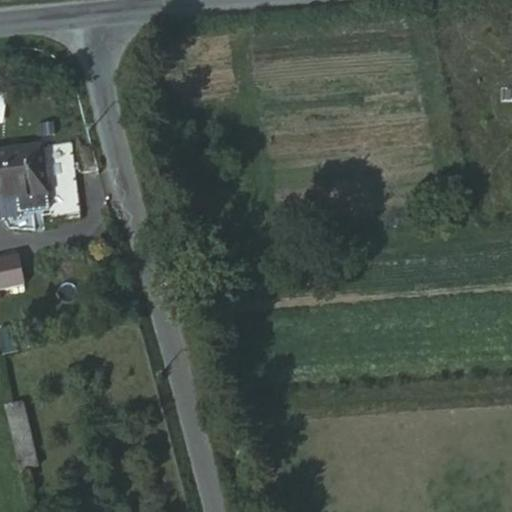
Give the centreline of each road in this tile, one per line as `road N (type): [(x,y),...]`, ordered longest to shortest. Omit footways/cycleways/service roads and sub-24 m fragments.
road 1 (tertiary): [(79,14),(203,511)]
road 2 (tertiary): [(227,0),(79,14)]
